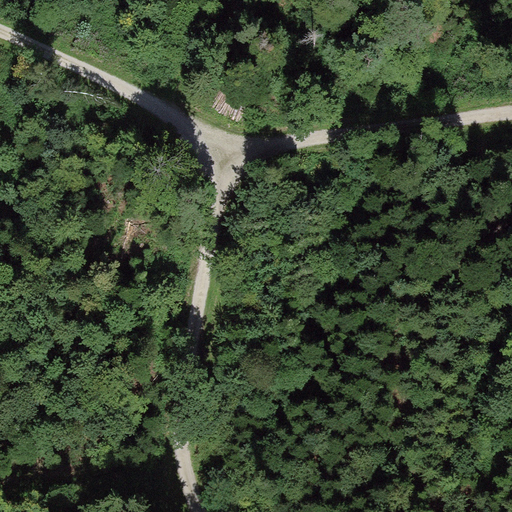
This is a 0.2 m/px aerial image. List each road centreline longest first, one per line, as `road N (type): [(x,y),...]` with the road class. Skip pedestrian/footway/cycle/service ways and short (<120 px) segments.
road 1 (track): [(511,115),(228,147),(183,428),(199,511)]
road 2 (track): [(228,147),(0,30)]
road 3 (track): [(153,104),(245,0)]
